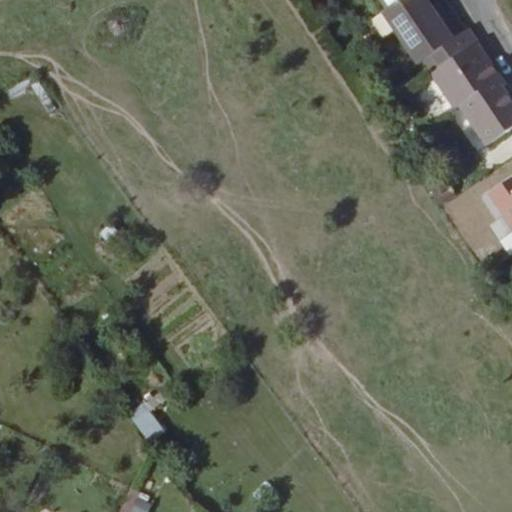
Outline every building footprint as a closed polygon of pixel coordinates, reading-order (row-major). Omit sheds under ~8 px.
[(379,19),(406,0),(378,0),(370,6),(379,19)] [(476,52),(463,34),(453,40),(447,45),(425,13),(416,0),(406,0),(379,19),(376,21),(413,75),(428,64),(437,77),(476,52)] [(432,8),(425,13),(447,45),(453,40),(432,8)] [(476,52),(437,77),(425,86),(450,122),(455,119),(480,156),(511,135),(511,119),(493,92),(499,87),(476,52)] [(511,238),(511,183),(486,201),(511,238)] [(145,405),(128,417),(148,445),(164,433),(145,405)] [(126,511),(146,511),(149,503),(130,498),(126,511)]
